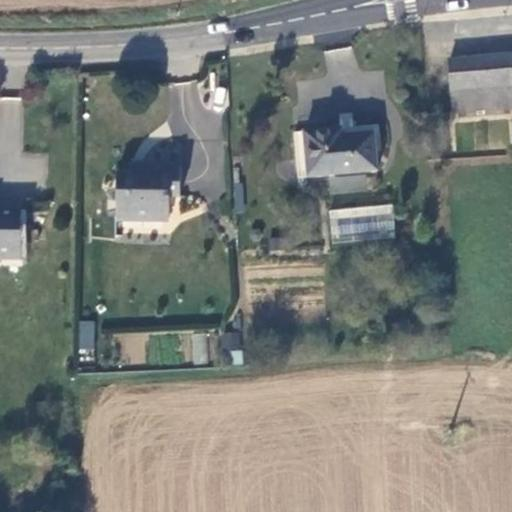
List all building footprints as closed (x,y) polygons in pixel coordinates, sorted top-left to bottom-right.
[(511,54),(449,61),(454,114),(511,108),(511,54)] [(341,133),(294,137),(298,179),(372,173),(370,139),(341,142),(341,133)] [(122,176),(119,220),(168,224),(170,199),(185,200),(188,164),(139,160),(138,177),(122,176)] [(327,211),(330,252),(389,248),(386,207),(327,211)] [(0,263),(20,264),(21,213),(0,212),(0,263)] [(93,353),(94,321),(78,321),(77,352),(93,353)] [(241,362),(240,332),(221,333),(222,349),(232,348),(233,363),(241,362)]
